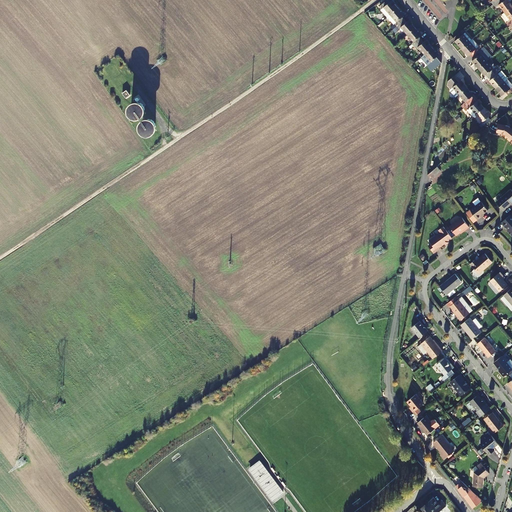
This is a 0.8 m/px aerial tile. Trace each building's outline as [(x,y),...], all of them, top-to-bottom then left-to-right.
[(387,18),(398,8),(392,0),(389,3),(386,0),(379,6),(381,9),(380,10),(386,18),(387,18)] [(511,2),(510,0),(497,0),(495,2),(497,5),(500,3),(506,11),(511,5),(511,2)] [(393,30),(404,20),(402,18),(405,15),(398,8),(387,18),(393,25),(390,28),(393,30)] [(506,11),(503,13),(508,20),(511,18),(506,11)] [(393,30),(395,33),(400,28),(407,35),(415,28),(409,20),(406,23),(404,20),(393,30)] [(413,42),(411,44),(413,47),(421,40),(419,38),(422,35),(415,28),(407,35),(413,42)] [(469,41),(463,34),(465,32),(462,30),(452,39),(461,49),(469,41)] [(424,55),(432,48),(426,40),(423,43),(421,40),(413,47),(415,49),(418,47),(424,55)] [(467,56),(470,54),(472,56),(479,50),(477,48),(476,49),(469,41),(461,49),(467,56)] [(431,67),(439,61),(436,58),(439,56),(432,48),(424,55),(431,62),(429,64),(431,67)] [(486,61),(480,54),(481,52),(479,50),(472,56),(474,59),(471,61),(478,69),(486,61)] [(488,59),(482,52),(481,52),(480,54),(486,61),(488,59)] [(489,77),(499,68),(497,65),(493,69),(486,61),(478,69),(486,79),(489,77)] [(503,82),(497,74),(502,70),(499,68),(489,77),(486,79),(495,89),(503,82)] [(507,78),(508,78),(502,70),(497,74),(503,82),(507,78)] [(458,95),(467,88),(460,81),(457,83),(453,77),(447,82),(447,86),(450,90),(452,88),(458,95)] [(510,89),(511,88),(511,84),(507,78),(503,82),(510,89)] [(511,88),(510,89),(503,82),(495,89),(502,97),(506,93),(508,95),(511,92),(511,88)] [(465,103),(462,105),(464,107),(475,98),(467,88),(458,95),(465,103)] [(464,107),(467,109),(466,110),(472,117),(475,115),(484,108),(475,98),(464,107)] [(136,125),(147,115),(136,104),(126,113),(136,125)] [(482,123),(480,124),(482,127),(489,120),(487,118),(490,115),(484,108),(475,115),(482,123)] [(511,143),(511,129),(511,130),(509,128),(506,127),(502,125),(498,125),(497,132),(500,132),(503,133),(506,135),(511,138),(510,141),(510,142),(511,143),(511,144),(511,143)] [(441,171),(436,166),(428,173),(428,174),(431,179),(441,171)] [(511,204),(511,191),(511,190),(496,203),(504,211),(511,204)] [(488,211),(482,202),(470,210),(478,220),(482,217),(481,216),(488,211)] [(511,217),(510,215),(505,220),(501,223),(506,228),(509,231),(508,232),(511,236),(511,217)] [(469,227),(462,218),(450,227),(456,235),(465,229),(466,230),(469,227)] [(452,238),(444,226),(438,230),(440,233),(429,241),(432,244),(429,246),(434,253),(440,249),(439,248),(452,238)] [(492,262),(485,254),(475,262),(474,261),(470,264),(479,274),(492,262)] [(505,278),(500,272),(490,281),(499,292),(507,285),(503,279),(505,278)] [(462,282),(455,274),(448,280),(444,283),(440,286),(447,295),(462,282)] [(469,313),(459,299),(450,306),(456,314),(457,314),(458,315),(458,316),(457,316),(460,320),(469,313)] [(481,332),(470,318),(461,325),(472,339),(481,332)] [(419,337),(428,331),(426,327),(425,328),(420,321),(411,328),(419,337)] [(437,345),(430,336),(421,343),(433,358),(443,351),(437,344),(437,345)] [(496,351),(485,337),(477,343),(488,357),(496,351)] [(511,369),(502,356),(494,362),(501,372),(501,373),(502,375),(504,376),(511,369)] [(449,364),(445,358),(436,365),(444,375),(454,367),(451,363),(449,364)] [(463,377),(460,374),(450,381),(461,395),(470,387),(463,378),(463,377)] [(423,404),(416,394),(407,401),(412,407),(410,408),(413,411),(423,404)] [(483,401),(478,395),(470,401),(477,411),(486,404),(484,401),(483,401)] [(503,426),(493,412),(484,419),(495,433),(503,426)] [(435,428),(425,416),(417,422),(423,430),(424,429),(425,430),(425,431),(427,434),(435,428)] [(498,444),(491,435),(480,444),(488,455),(494,450),(492,448),(498,444)] [(454,451),(441,436),(433,442),(442,454),(441,455),(444,459),(454,451)] [(273,502),(284,494),(260,460),(248,469),(257,482),(262,478),(264,481),(268,478),(271,482),(270,483),(272,486),(271,487),(274,491),(273,492),(274,495),(270,498),(273,502)] [(489,472),(481,463),(477,465),(479,468),(474,472),(473,486),(482,487),(483,479),(482,479),(483,477),(489,472)] [(458,481),(455,484),(457,487),(471,507),(481,500),(476,495),(475,496),(471,490),(463,482),(460,480),(458,481)] [(437,511),(446,505),(441,500),(438,502),(434,498),(424,505),(429,511),(437,511)]
